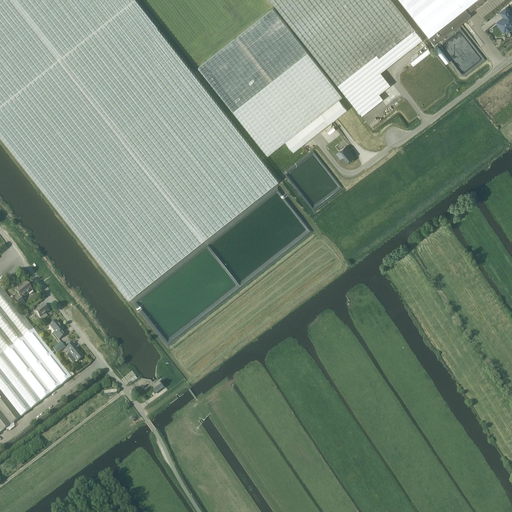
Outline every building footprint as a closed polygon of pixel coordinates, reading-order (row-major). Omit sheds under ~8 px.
[(0,0),(0,135),(129,299),(278,181),(135,0),(0,0)] [(270,0),(348,98),(358,110),(361,115),(382,98),(379,94),(387,87),(390,85),(380,72),(383,70),(417,43),(422,39),(391,0),(270,0)] [(399,0),(429,37),(475,0),(399,0)] [(485,0),(484,0),(475,0),(429,37),(434,44),(465,20),(471,15),(469,13),(485,0)] [(268,155),(285,141),(339,99),(342,97),(272,8),(198,67),(268,155)] [(500,12),(504,17),(497,23),(502,29),(504,27),(506,31),(509,31),(510,30),(511,28),(509,26),(511,23),(511,14),(506,8),(500,12)] [(293,152),(329,123),(347,110),(339,99),(285,141),(293,152)] [(353,160),(345,149),(338,155),(346,165),(353,160)] [(32,290),(26,282),(19,288),(19,287),(15,290),(19,296),(16,299),(21,306),(25,303),(22,299),(32,290)] [(0,355),(34,329),(0,286),(0,355)] [(45,314),(49,311),(44,305),(35,311),(43,321),(48,317),(45,314)] [(49,326),(52,330),(55,332),(53,333),(58,340),(65,335),(61,331),(63,329),(56,321),(49,326)] [(0,433),(71,377),(38,335),(34,329),(0,355),(0,433)] [(61,342),(53,348),(57,354),(65,347),(61,342)] [(80,353),(76,348),(72,344),(65,349),(68,354),(70,353),(77,362),(84,356),(81,352),(80,353)] [(158,391),(165,386),(161,380),(154,386),(158,391)]
